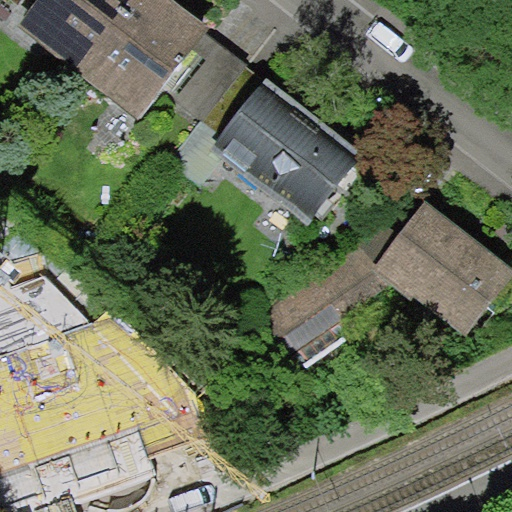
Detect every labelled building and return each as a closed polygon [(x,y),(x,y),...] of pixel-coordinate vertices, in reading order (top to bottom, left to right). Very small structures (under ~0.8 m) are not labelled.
[(59,30),(48,44),(83,70),(138,0),(46,0),(37,12),(59,30)] [(138,0),(83,70),(117,98),(128,84),(150,102),(200,38),(162,9),(150,0),(138,0)] [(241,71),(216,51),(179,99),(204,119),(241,71)] [(241,71),(204,119),(202,120),(227,140),(217,152),(307,223),(364,149),(335,126),(326,138),(289,109),(241,71)] [(422,214),(400,241),(377,223),(358,246),(260,315),(300,373),(310,367),(315,374),(346,352),(341,345),(351,339),(338,321),(365,303),(363,301),(389,283),(392,279),(411,294),(415,290),(468,332),(508,281),(452,237),(422,214)] [(77,383),(79,390),(137,441),(169,405),(109,350),(92,357),(69,287),(0,310),(0,408),(18,403),(77,383)]
